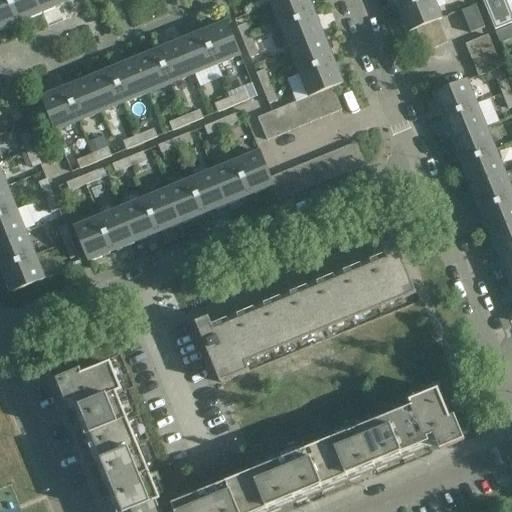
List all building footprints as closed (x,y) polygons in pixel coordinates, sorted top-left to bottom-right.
[(10,0),(0,0),(0,30),(20,22),(10,0)] [(37,0),(10,0),(20,22),(43,13),(37,0)] [(63,0),(37,0),(43,13),(65,4),(63,0)] [(308,0),(281,0),(271,4),(280,28),(314,14),(308,0)] [(395,0),(399,10),(422,0),(395,0)] [(433,0),(422,0),(399,10),(409,33),(416,30),(426,53),(448,44),(439,21),(441,20),(433,0)] [(511,0),(482,0),(494,29),(511,22),(511,0)] [(476,6),(462,11),(471,33),(485,28),(476,6)] [(314,14),(280,28),(290,51),(323,37),(314,14)] [(240,55),(227,22),(203,32),(217,65),(240,55)] [(246,24),(237,28),(244,43),(253,40),(246,24)] [(217,65),(203,32),(180,41),(193,75),(217,65)] [(465,45),(478,76),(479,77),(501,68),(488,36),(465,45)] [(323,37),(290,51),(299,74),(332,60),(323,37)] [(253,40),(244,43),(250,59),(259,56),(253,40)] [(193,75),(180,41),(157,51),(170,84),(193,75)] [(170,84),(157,51),(134,60),(147,93),(170,84)] [(147,93),(134,60),(111,70),(124,103),(147,93)] [(332,60),(299,74),(308,97),(310,96),(321,92),(332,88),(342,84),(332,60)] [(124,103),(111,70),(87,79),(101,112),(124,103)] [(265,70),(256,73),(263,89),(272,86),(265,70)] [(503,95),(511,91),(504,75),(496,78),(503,95)] [(101,112),(87,79),(64,88),(78,122),(101,112)] [(467,82),(434,95),(443,119),(477,105),(467,82)] [(272,86),(263,89),(269,105),(278,102),(272,86)] [(7,106),(16,103),(10,88),(1,92),(7,106)] [(78,122),(64,88),(41,98),(54,132),(78,122)] [(332,88),(321,92),(330,115),(341,111),(332,88)] [(509,109),(511,107),(511,94),(511,91),(503,95),(509,109)] [(234,107),(250,101),(246,92),(230,98),(234,107)] [(321,92),(310,96),(319,120),(330,115),(321,92)] [(308,97),(299,101),(309,124),(319,120),(310,96),(308,97)] [(234,107),(230,98),(214,105),(218,113),(234,107)] [(299,101),(289,105),(298,128),(309,124),(299,101)] [(14,122),(22,119),(16,103),(7,106),(14,122)] [(289,105),(278,109),(288,133),(298,128),(289,105)] [(477,105),(443,119),(453,142),(486,128),(477,105)] [(272,112),(267,114),(277,137),(288,133),(278,109),(272,112)] [(187,126),(204,119),(200,110),(184,117),(187,126)] [(267,114),(257,118),(266,141),(277,137),(267,114)] [(239,123),(235,115),(219,122),(222,130),(239,123)] [(187,126),(184,117),(169,123),(172,132),(187,126)] [(222,130),(219,122),(204,127),(208,136),(222,130)] [(486,128),(453,142),(462,165),(496,151),(486,128)] [(158,138),(154,129),(138,136),(141,145),(158,138)] [(193,142),(189,133),(173,140),(176,149),(193,142)] [(26,152),(34,149),(28,134),(20,137),(26,152)] [(141,145),(138,136),(123,142),(127,151),(141,145)] [(176,149),(173,140),(158,146),(162,155),(176,149)] [(354,144),(344,149),(353,171),(363,167),(354,144)] [(95,164),(112,157),(108,148),(92,155),(95,164)] [(32,168),(41,165),(34,149),(26,152),(32,168)] [(344,149),(333,153),(342,175),(353,171),(344,149)] [(496,151),(462,165),(471,188),(505,174),(496,151)] [(130,168),(147,161),(143,152),(127,159),(130,168)] [(259,153),(235,162),(249,196),(272,187),(269,179),(259,153)] [(333,153),(322,157),(331,180),(342,175),(333,153)] [(95,164),(92,155),(77,161),(80,170),(95,164)] [(322,157),(312,162),(321,184),(331,180),(322,157)] [(130,168),(127,159),(112,165),(116,174),(130,168)] [(235,162),(212,171),(226,205),(249,196),(235,162)] [(312,162),(301,166),(310,188),(321,184),(312,162)] [(301,166),(290,170),(299,192),(310,188),(301,166)] [(290,170),(280,174),(289,197),(299,192),(290,170)] [(81,178),(84,187),(101,180),(97,171),(81,178)] [(212,171),(189,181),(203,215),(226,205),(212,171)] [(280,174),(269,179),(272,187),(278,201),(289,197),(280,174)] [(511,191),(505,174),(471,188),(481,211),(511,198),(511,191)] [(81,178),(66,183),(70,193),(84,187),(81,178)] [(45,198),(53,195),(47,180),(38,183),(45,198)] [(189,181),(166,190),(180,224),(203,215),(189,181)] [(6,187),(0,189),(0,216),(15,210),(6,187)] [(166,190),(143,199),(157,233),(180,224),(166,190)] [(51,214),(60,211),(53,195),(45,198),(51,214)] [(511,198),(481,211),(490,234),(511,224),(511,198)] [(143,199),(120,209),(134,243),(157,233),(143,199)] [(120,209),(97,218),(111,252),(134,243),(120,209)] [(15,210),(0,216),(0,243),(24,233),(15,210)] [(97,218),(73,228),(87,262),(111,252),(97,218)] [(511,224),(490,234),(500,257),(511,251),(511,224)] [(63,244),(72,241),(66,226),(57,229),(63,244)] [(24,233),(0,243),(0,269),(0,270),(34,256),(24,233)] [(70,260),(78,257),(72,241),(63,244),(70,260)] [(246,364),(416,294),(395,242),(382,247),(385,255),(376,258),(379,264),(363,271),(361,264),(350,269),(352,275),(337,282),(334,275),(323,280),(326,286),(310,292),(308,286),(296,291),(299,297),(283,303),(281,297),(270,302),(272,308),(257,314),(254,308),(243,313),(246,319),(241,321),(230,325),(228,319),(212,325),(209,318),(196,324),(221,384),(222,383),(250,372),(246,364)] [(511,251),(500,257),(509,280),(511,278),(511,251)] [(34,256),(0,270),(10,293),(43,280),(34,256)] [(434,436),(440,451),(465,441),(453,412),(448,414),(438,390),(410,402),(412,408),(173,506),(174,510),(169,511),(160,511),(157,503),(161,501),(118,395),(123,393),(111,364),(83,376),(81,371),(57,381),(67,405),(82,399),(85,406),(80,408),(87,425),(81,428),(86,439),(92,436),(98,452),(92,454),(96,465),(103,463),(109,478),(103,481),(108,492),(114,489),(120,505),(114,507),(115,511),(261,511),(268,510),(268,511),(279,511),(281,511),(279,505),(294,499),(297,505),(308,500),(305,494),(321,488),(323,494),(335,489),(332,483),(348,477),(350,483),(361,478),(359,472),(374,466),(377,472),(388,467),(385,461),(401,455),(403,461),(414,457),(412,450),(429,443),(427,439),(434,436)]
